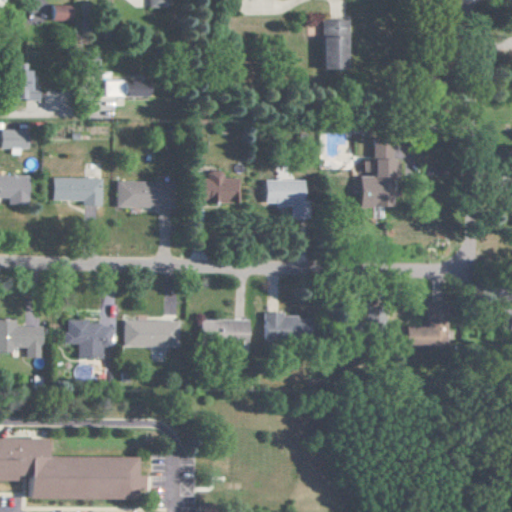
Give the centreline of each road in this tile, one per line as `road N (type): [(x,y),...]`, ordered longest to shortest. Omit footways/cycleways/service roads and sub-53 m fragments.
road 1 (residential): [(0,268),(422,277),(461,269)]
road 2 (residential): [(467,0),(468,228),(461,269)]
